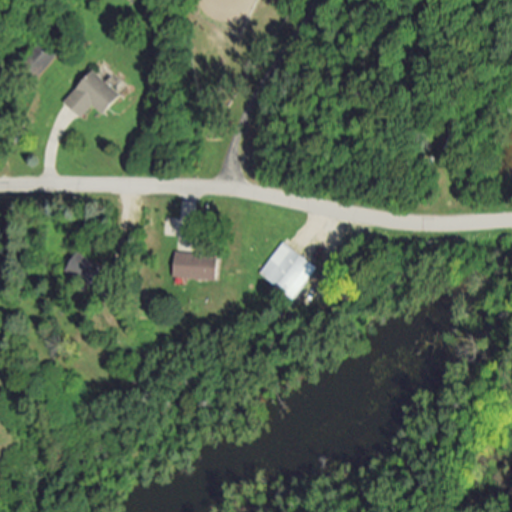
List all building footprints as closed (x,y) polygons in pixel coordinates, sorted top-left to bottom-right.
[(60,56),(44,41),(25,62),(40,76),(60,56)] [(68,102),(85,118),(96,106),(107,116),(125,96),(98,70),(68,102)] [(263,274),(297,299),(321,267),(286,242),(263,274)] [(107,265),(81,253),(72,272),(98,284),(107,265)] [(223,256),(180,254),(179,278),(222,280),(223,256)]
